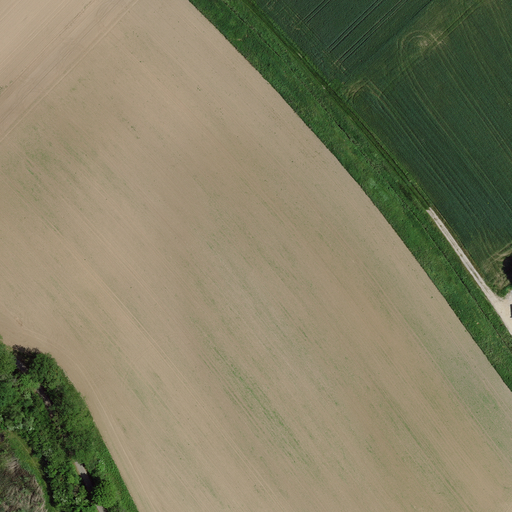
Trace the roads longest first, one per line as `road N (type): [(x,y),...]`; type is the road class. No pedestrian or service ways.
road 1 (track): [(511,328),(440,223),(245,0)]
road 2 (track): [(103,511),(37,384),(0,349)]
